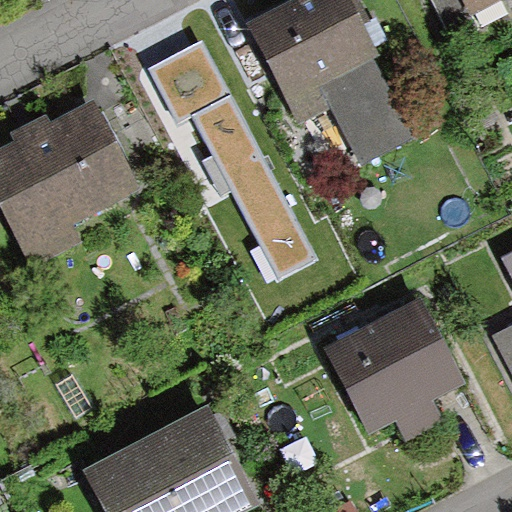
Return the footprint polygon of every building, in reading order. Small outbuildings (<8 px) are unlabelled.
[(511,0),(430,0),(450,36),(511,3),(511,0)] [(265,41),(311,128),(337,114),(368,173),(415,148),(337,2),(265,41)] [(159,88),(181,131),(233,103),(211,61),(159,88)] [(0,184),(0,212),(35,277),(70,258),(63,245),(131,209),(124,197),(92,136),(0,184)] [(511,273),(508,276),(511,284),(511,344),(501,350),(511,371),(511,273)] [(425,321),(335,369),(376,445),(399,433),(408,450),(444,431),(435,414),(465,397),(425,321)] [(212,428),(92,492),(102,511),(253,511),(256,511),(212,428)]
